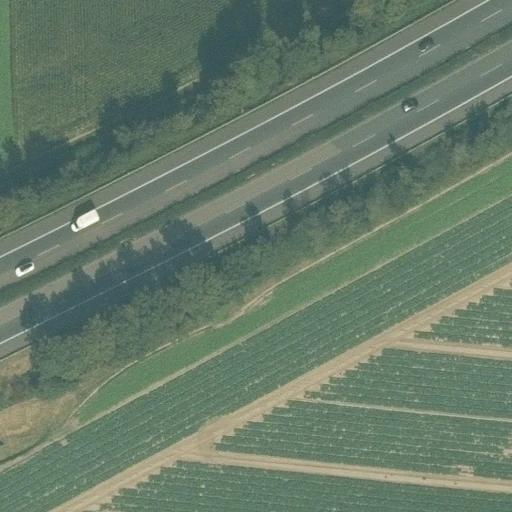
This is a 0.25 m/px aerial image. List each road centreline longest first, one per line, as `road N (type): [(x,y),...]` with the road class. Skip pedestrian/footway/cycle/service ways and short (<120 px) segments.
road 1 (motorway): [(0,337),(511,65)]
road 2 (motorway): [(511,12),(0,284)]
road 3 (track): [(0,189),(363,0)]
